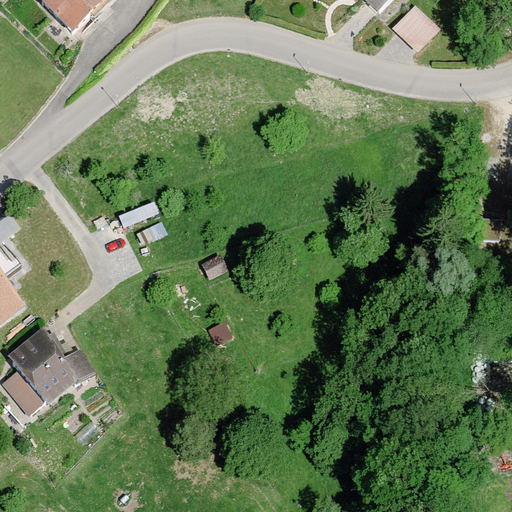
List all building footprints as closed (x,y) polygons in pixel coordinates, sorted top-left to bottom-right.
[(32,0),(25,7),(57,39),(97,0),(32,0)] [(393,0),(357,0),(378,18),(393,0)] [(395,26),(422,51),(443,27),(416,3),(395,26)] [(0,284),(0,327),(20,313),(0,284)] [(42,335),(0,358),(0,366),(30,419),(99,380),(82,351),(59,364),(42,335)]
